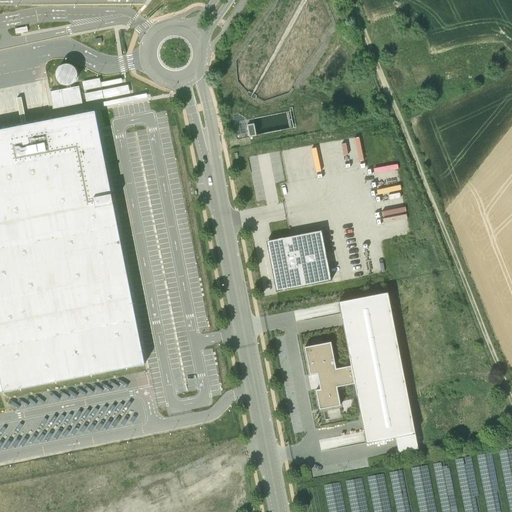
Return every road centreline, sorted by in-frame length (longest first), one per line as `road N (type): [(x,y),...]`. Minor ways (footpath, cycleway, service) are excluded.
road 1 (track): [(511,402),(351,0)]
road 2 (tertiary): [(279,511),(213,172)]
